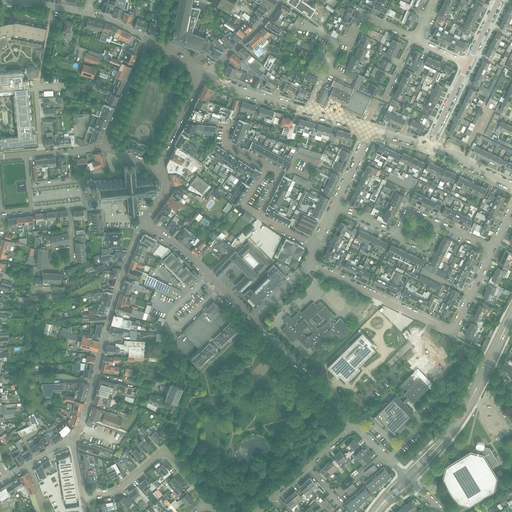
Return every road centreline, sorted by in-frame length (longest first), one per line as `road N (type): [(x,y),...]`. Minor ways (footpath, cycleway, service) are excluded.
road 1 (residential): [(310,263),(450,329),(494,249)]
road 2 (tertiary): [(71,436),(87,412),(145,224)]
road 3 (residential): [(208,501),(164,452),(111,491),(82,499)]
road 4 (residential): [(353,425),(252,320)]
road 5 (residential): [(252,320),(145,224)]
road 6 (residential): [(257,511),(353,425)]
